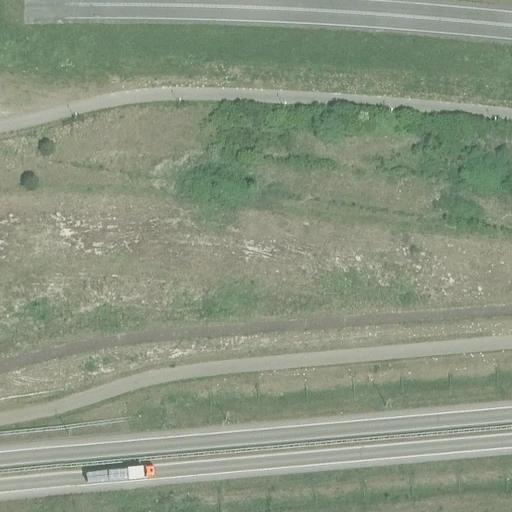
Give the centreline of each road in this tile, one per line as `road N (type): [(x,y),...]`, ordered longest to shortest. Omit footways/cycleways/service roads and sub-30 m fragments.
road 1 (unclassified): [(0,419),(196,370),(511,341)]
road 2 (trunk): [(511,413),(0,458)]
road 3 (trunk): [(0,485),(511,442)]
